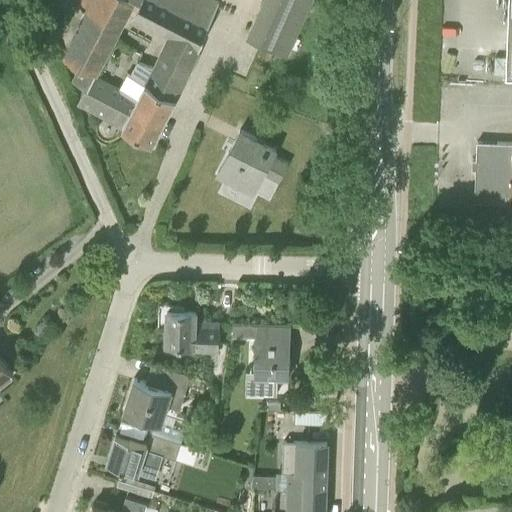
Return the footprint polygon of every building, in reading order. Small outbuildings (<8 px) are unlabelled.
[(49,34),(71,78),(111,101),(105,116),(152,141),(200,47),(219,0),(81,0),(86,3),(79,19),(60,11),(49,34)] [(263,0),(248,35),(288,53),(311,0),(263,0)] [(240,129),(234,141),(218,173),(254,191),(276,147),(240,129)] [(511,201),(511,141),(477,140),(476,158),(472,158),(472,167),(475,168),(474,200),(511,201)] [(192,351),(218,351),(219,320),(196,319),(196,308),(167,307),(166,342),(192,342),(192,351)] [(254,369),(253,390),(277,391),(277,374),(289,374),(290,323),(234,321),(232,332),(255,333),(254,369)] [(0,380),(13,370),(0,353),(0,380)] [(201,378),(192,375),(151,362),(151,363),(158,365),(152,383),(133,377),(123,409),(161,421),(167,404),(179,408),(188,381),(199,385),(201,378)] [(175,457),(176,455),(180,441),(180,440),(149,430),(146,441),(133,437),(132,438),(116,433),(107,459),(124,464),(123,465),(157,476),(164,453),(175,457)] [(285,511),(324,511),(325,479),(326,440),(283,439),(282,471),(287,471),(287,478),(285,511)] [(252,484),(275,486),(276,474),(252,473),(252,484)] [(143,511),(147,501),(125,494),(120,510),(107,506),(108,502),(96,498),(95,502),(94,502),(90,511),(143,511)]
